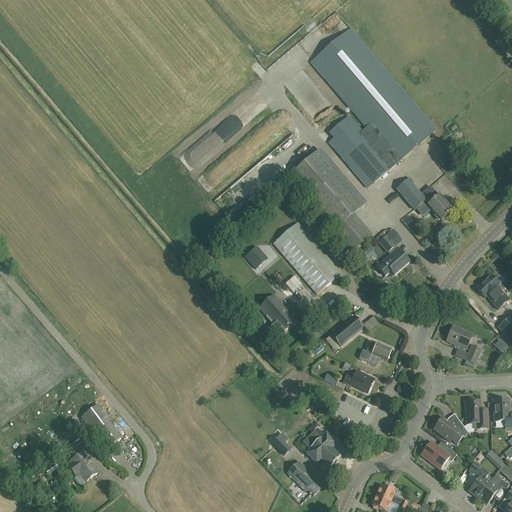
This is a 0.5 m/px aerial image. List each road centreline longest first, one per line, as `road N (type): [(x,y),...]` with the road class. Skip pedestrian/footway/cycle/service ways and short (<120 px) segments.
road 1 (unclassified): [(150,511),(142,494),(147,439),(0,267)]
road 2 (tertiary): [(428,385),(418,352),(427,324),(470,255),(511,212)]
